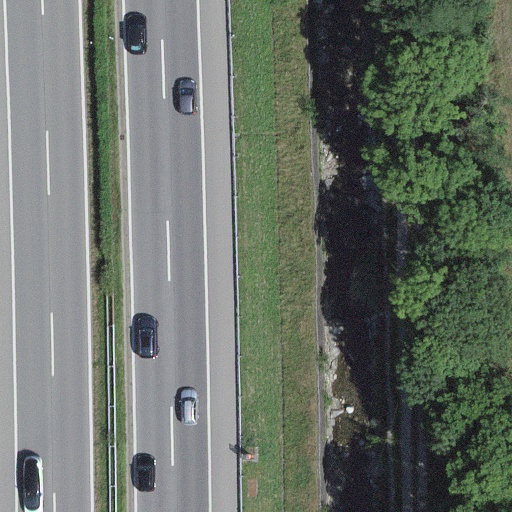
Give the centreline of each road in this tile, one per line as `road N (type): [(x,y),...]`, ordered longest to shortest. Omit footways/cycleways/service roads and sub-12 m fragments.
road 1 (track): [(416,511),(397,0)]
road 2 (motorway): [(41,0),(53,511)]
road 3 (motorway): [(172,511),(161,0)]
